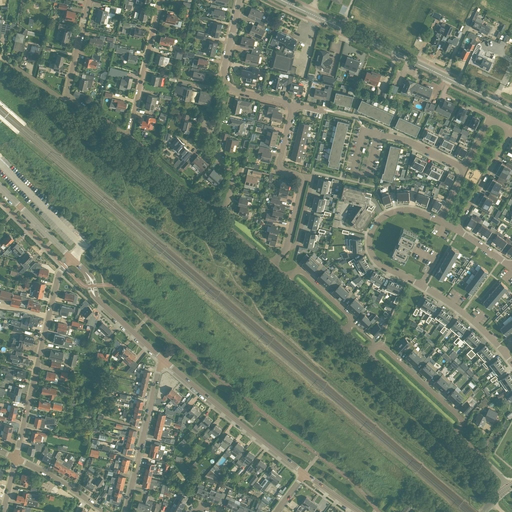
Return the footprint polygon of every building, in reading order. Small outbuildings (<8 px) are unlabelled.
[(214,11),(213,16),(223,18),(225,11),(221,10),(221,9),(219,8),(219,6),(211,4),(210,9),(214,11)] [(110,5),(109,12),(115,14),(117,7),(110,5)] [(248,16),(259,21),(258,24),(266,27),(264,26),(266,21),(261,18),(263,13),(252,8),(248,16)] [(106,18),(107,12),(98,9),(96,16),(97,16),(96,21),(103,23),(105,18),(106,18)] [(65,19),(73,21),(73,20),(74,20),(75,17),(74,17),(75,12),(67,10),(65,19)] [(141,10),(138,10),(138,12),(135,12),(134,17),(136,18),(139,19),(145,21),(147,11),(141,10)] [(166,21),(166,22),(175,24),(174,25),(181,27),(182,21),(177,20),(178,17),(177,17),(177,16),(172,15),(171,16),(167,15),(167,19),(166,18),(165,21),(166,21)] [(479,31),(480,29),(479,29),(482,24),(483,20),(477,17),(475,21),(472,19),(470,25),(473,27),(472,27),(479,31)] [(133,35),(141,37),(143,30),(140,30),(140,29),(135,28),(136,24),(124,21),(121,20),(119,25),(123,26),(122,28),(128,29),(129,27),(131,28),(130,34),(133,35)] [(9,30),(10,25),(0,22),(0,38),(1,32),(4,33),(5,29),(9,30)] [(221,30),(222,24),(214,22),(211,22),(209,28),(210,28),(221,30)] [(261,39),(265,30),(266,27),(258,24),(257,27),(253,25),(249,33),(261,39)] [(436,44),(441,34),(443,35),(446,26),(442,24),(438,32),(435,31),(433,33),(430,41),(436,44)] [(443,35),(448,37),(453,27),(448,24),(443,35)] [(479,31),(487,34),(488,33),(489,34),(491,30),(491,29),(491,28),(491,27),(491,26),(490,25),(487,24),(486,26),(482,24),(479,29),(480,29),(479,31)] [(197,35),(207,37),(208,37),(209,34),(211,34),(211,35),(219,37),(221,30),(210,28),(208,34),(198,31),(197,33),(195,32),(195,34),(197,34),(197,35)] [(22,51),(25,40),(28,30),(25,29),(22,34),(17,32),(14,41),(15,41),(13,50),(17,51),(17,50),(22,51)] [(70,35),(71,31),(63,29),(61,40),(68,42),(69,35),(70,35)] [(284,42),(287,36),(278,32),(275,38),(273,37),(270,44),(274,45),(277,39),(284,42)] [(483,39),(476,35),(474,39),(478,41),(477,44),(480,43),(481,42),(483,39)] [(287,36),(284,42),(287,44),(286,46),(292,49),(297,40),(287,36)] [(90,38),(89,44),(97,46),(102,48),(103,43),(102,43),(103,41),(99,40),(100,38),(99,38),(94,37),(93,38),(90,38)] [(173,45),(175,39),(166,37),(165,38),(162,37),(160,44),(168,46),(169,44),(173,45)] [(240,46),(253,49),(252,51),(260,53),(261,53),(261,50),(258,50),(259,47),(253,45),(255,40),(242,37),(240,46)] [(464,48),(460,56),(466,59),(471,49),(472,50),(474,51),(478,41),(474,39),(472,38),(472,39),(470,42),(467,50),(464,48)] [(449,51),(452,44),(453,41),(449,39),(448,42),(446,41),(443,48),(449,51)] [(216,49),(218,43),(207,40),(207,41),(206,41),(206,43),(209,44),(208,47),(216,49)] [(482,47),(480,43),(477,44),(471,57),(475,60),(480,50),(480,51),(482,47)] [(38,59),(40,51),(38,50),(39,47),(31,45),(30,51),(28,51),(27,58),(28,58),(28,60),(34,62),(35,59),(38,59)] [(129,53),(130,50),(116,46),(114,46),(113,48),(116,49),(116,50),(119,51),(124,53),(123,53),(122,54),(121,55),(120,55),(120,56),(121,57),(121,58),(122,59),(123,59),(124,59),(125,59),(126,58),(127,59),(127,61),(135,63),(136,62),(137,62),(137,60),(136,59),(137,56),(132,55),(132,54),(129,53)] [(208,47),(206,53),(215,55),(216,49),(208,47)] [(292,66),(295,55),(275,50),(273,56),(270,68),(290,73),(295,74),(296,67),(292,66)] [(316,64),(316,66),(316,67),(317,68),(319,68),(321,68),(322,67),(322,66),(325,66),(324,71),(329,72),(330,68),(332,60),(329,59),(328,57),(329,53),(326,52),(325,51),(324,51),(323,51),(322,51),(319,50),(316,64)] [(258,65),(260,56),(260,53),(252,51),(251,54),(247,53),(245,62),(258,65)] [(95,65),(96,62),(99,62),(100,56),(92,54),(91,58),(86,57),(83,66),(90,67),(94,68),(95,65)] [(155,62),(161,64),(161,65),(163,66),(165,65),(166,65),(167,64),(168,63),(169,61),(170,58),(164,56),(157,54),(155,62)] [(55,63),(62,64),(64,56),(57,55),(55,63)] [(353,59),(347,56),(345,63),(342,62),(340,68),(343,69),(344,66),(350,68),(353,59)] [(488,69),(492,61),(493,58),(488,56),(487,59),(482,56),(480,61),(481,62),(480,65),(488,69)] [(207,67),(209,60),(199,58),(197,65),(207,67)] [(357,68),(359,61),(353,59),(350,68),(356,71),(355,73),(358,74),(360,69),(357,68)] [(63,65),(62,64),(55,63),(54,63),(53,69),(61,71),(63,65)] [(118,76),(118,75),(122,76),(122,75),(126,76),(127,72),(110,67),(109,74),(118,76)] [(194,73),(192,78),(204,80),(205,74),(199,72),(200,69),(192,67),(192,68),(189,67),(189,71),(191,72),(194,73)] [(247,77),(246,83),(251,84),(253,78),(256,79),(259,69),(253,68),(252,71),(242,69),(241,76),(247,77)] [(377,86),(381,75),(372,71),(371,73),(367,71),(364,79),(368,81),(368,83),(377,86)] [(169,81),(177,82),(178,76),(165,73),(164,76),(170,78),(169,81)] [(289,75),(285,74),(285,75),(280,73),(279,77),(275,76),(272,88),(280,89),(281,85),(287,86),(287,87),(289,75)] [(85,90),(86,86),(91,88),(93,80),(94,76),(86,74),(85,79),(81,78),(78,88),(85,90)] [(121,78),(119,89),(128,91),(129,87),(130,87),(132,78),(128,77),(128,76),(126,76),(122,75),(122,79),(121,78)] [(151,83),(158,85),(161,86),(163,77),(153,75),(151,83)] [(292,83),(293,76),(289,75),(287,87),(290,88),(289,91),(294,93),(301,95),(303,86),(292,83)] [(334,86),(336,78),(323,75),(321,82),(334,86)] [(415,96),(420,84),(406,79),(401,90),(415,96)] [(432,90),(420,84),(415,96),(428,101),(432,90)] [(189,100),(192,89),(176,85),(175,92),(185,94),(183,99),(189,100)] [(324,91),(315,89),(313,98),(320,99),(320,98),(329,100),(332,88),(329,87),(328,89),(325,88),(324,91)] [(75,89),(73,94),(82,100),(85,95),(75,89)] [(201,91),(201,92),(197,91),(195,102),(210,105),(213,94),(201,91)] [(342,93),(336,92),(334,102),(339,104),(342,93)] [(339,104),(345,105),(347,94),(342,93),(339,104)] [(160,94),(159,97),(171,100),(170,103),(172,103),(173,97),(160,94)] [(345,105),(351,106),(353,96),(347,94),(345,105)] [(156,103),(156,100),(159,100),(160,97),(148,95),(147,101),(159,104),(156,103)] [(120,112),(121,108),(125,109),(126,103),(123,102),(124,101),(112,98),(110,106),(116,108),(116,111),(120,112)] [(251,110),(252,103),(242,100),(235,98),(232,112),(239,113),(240,108),(251,110)] [(362,100),(357,109),(363,112),(367,102),(366,102),(362,100)] [(450,112),(454,104),(445,100),(441,107),(438,106),(436,109),(443,113),(445,110),(450,112)] [(154,112),(155,106),(158,107),(159,104),(147,101),(145,108),(150,109),(150,111),(154,112)] [(371,104),(368,103),(367,102),(363,112),(368,114),(372,104),(371,104)] [(431,114),(435,105),(431,103),(431,104),(427,102),(424,108),(426,109),(425,112),(429,114),(431,114)] [(377,106),(373,105),(372,104),(368,114),(373,117),(377,107),(377,106)] [(280,121),(282,114),(277,113),(278,109),(269,106),(267,114),(272,115),(271,119),(280,121)] [(382,109),(378,107),(377,107),(373,117),(378,119),(383,109),(382,109)] [(467,109),(461,107),(456,117),(461,120),(460,123),(463,124),(464,122),(464,123),(466,117),(464,116),(467,109)] [(387,111),(383,110),(383,109),(378,119),(383,121),(388,111),(387,111)] [(383,121),(389,124),(393,114),(389,112),(388,111),(383,121)] [(167,122),(169,114),(161,112),(159,119),(167,122)] [(189,120),(190,115),(183,113),(181,119),(183,119),(181,129),(185,130),(184,133),(188,134),(187,136),(188,136),(190,131),(193,121),(189,120)] [(149,129),(149,128),(152,129),(154,123),(150,123),(151,122),(156,123),(157,119),(147,116),(146,121),(142,120),(141,127),(145,128),(144,131),(148,132),(149,129)] [(479,119),(473,116),(470,121),(468,120),(464,127),(467,128),(468,127),(474,129),(476,126),(477,126),(479,122),(478,122),(479,119)] [(241,134),(245,121),(230,117),(228,124),(235,125),(237,125),(237,128),(236,128),(235,133),(241,134)] [(404,119),(399,117),(395,126),(400,129),(405,119),(404,119)] [(405,119),(400,129),(405,131),(410,121),(405,119)] [(347,128),(349,123),(338,120),(337,126),(347,128)] [(415,124),(410,121),(405,131),(411,134),(415,124)] [(266,136),(277,138),(278,131),(273,130),(274,127),(265,124),(264,128),(268,129),(266,136)] [(420,126),(415,124),(411,134),(416,136),(420,126)] [(337,126),(335,131),(346,134),(347,128),(337,126)] [(307,136),(307,132),(311,133),(311,131),(308,130),(298,127),(297,134),(307,136)] [(422,132),(425,133),(422,139),(428,141),(433,131),(425,127),(422,132)] [(335,131),(334,137),(344,139),(346,134),(335,131)] [(438,134),(433,131),(428,141),(434,144),(436,139),(439,140),(441,134),(439,133),(438,134)] [(238,145),(239,140),(230,138),(231,134),(223,132),(221,138),(227,140),(225,149),(233,151),(234,144),(238,145)] [(305,142),(306,138),(309,139),(310,137),(307,136),(297,134),(295,140),(305,142)] [(441,142),(439,147),(444,149),(449,140),(448,140),(443,137),(444,136),(441,134),(439,140),(441,141),(441,142)] [(273,144),(275,145),(277,138),(266,136),(265,142),(261,141),(260,145),(272,148),(273,144)] [(169,145),(173,148),(177,152),(176,152),(185,160),(192,153),(184,145),(185,144),(176,137),(169,145)] [(344,139),(334,137),(333,142),(343,145),(344,139)] [(455,142),(449,139),(448,140),(449,140),(444,149),(450,152),(452,147),(455,148),(458,142),(455,141),(455,142)] [(304,148),(304,145),(308,145),(308,143),(305,142),(295,140),(294,146),(304,148)] [(343,145),(333,142),(331,148),(342,150),(343,145)] [(459,150),(457,155),(462,158),(464,156),(465,156),(467,152),(466,152),(468,147),(462,144),(460,143),(457,149),(459,150)] [(400,153),(401,147),(391,145),(389,150),(400,153)] [(270,162),(272,153),(269,152),(270,149),(260,146),(258,154),(262,155),(261,160),(270,162)] [(302,154),(303,151),(306,151),(307,149),(304,148),(294,146),(292,152),(302,154)] [(330,153),(340,156),(342,150),(331,148),(330,153)] [(398,158),(400,153),(389,150),(388,156),(398,158)] [(305,155),(302,154),(292,152),(291,159),(300,162),(302,157),(305,158),(305,155)] [(330,153),(328,159),(340,162),(340,161),(339,161),(340,156),(330,153)] [(185,162),(182,166),(184,168),(185,169),(190,162),(191,163),(201,172),(208,164),(198,155),(194,160),(190,156),(185,162)] [(397,164),(398,158),(388,156),(387,161),(397,164)] [(421,158),(416,156),(413,161),(410,159),(408,165),(410,166),(411,165),(417,168),(421,158)] [(424,166),(427,161),(421,158),(417,168),(420,169),(418,173),(423,175),(424,173),(427,168),(424,166)] [(340,162),(328,159),(329,160),(328,165),(339,168),(340,162)] [(183,160),(176,167),(179,169),(180,168),(181,167),(182,166),(185,162),(184,161),(183,160)] [(385,167),(396,169),(397,164),(387,161),(385,167)] [(499,164),(498,167),(498,168),(508,173),(509,173),(511,168),(511,164),(508,163),(507,165),(505,164),(501,162),(500,164),(499,164)] [(438,166),(432,164),(430,169),(427,168),(424,173),(433,178),(434,176),(433,176),(438,166)] [(434,176),(439,179),(438,180),(441,181),(444,176),(441,174),(443,169),(438,166),(433,176),(434,176)] [(383,172),(394,175),(396,169),(385,167),(384,172),(383,172)] [(497,171),(495,173),(499,175),(501,176),(499,179),(505,182),(506,182),(507,180),(506,179),(509,173),(508,173),(498,168),(498,167),(496,170),(497,171)] [(214,169),(210,174),(207,171),(202,176),(206,180),(207,178),(216,186),(223,178),(214,169)] [(247,175),(245,184),(255,186),(256,182),(257,182),(258,178),(260,179),(262,172),(249,169),(247,175)] [(383,172),(381,178),(392,181),(393,175),(394,176),(394,175),(383,172)] [(454,174),(449,172),(446,177),(444,176),(441,181),(440,184),(445,186),(446,183),(449,185),(451,181),(452,182),(454,178),(453,177),(454,174)] [(331,181),(319,178),(318,184),(329,187),(331,181)] [(491,180),(489,183),(490,184),(499,189),(500,189),(502,186),(504,187),(507,183),(506,182),(505,182),(499,179),(498,181),(497,180),(493,178),(491,180)] [(279,189),(288,191),(290,185),(288,184),(288,182),(282,180),(279,189)] [(488,187),(487,189),(491,191),(492,192),(490,194),(496,197),(498,198),(501,194),(498,192),(500,189),(499,189),(490,184),(489,183),(487,186),(488,187)] [(328,193),(329,187),(318,184),(317,190),(328,193)] [(367,190),(344,185),(342,196),(366,202),(365,205),(352,224),(362,230),(375,211),(372,209),(375,204),(370,201),(372,193),(366,192),(367,190)] [(273,199),(280,200),(281,197),(287,198),(288,191),(279,189),(279,192),(277,192),(276,195),(274,194),(273,197),(269,196),(269,197),(268,198),(272,199),(272,198),(273,199)] [(420,204),(424,193),(424,194),(425,192),(419,190),(415,202),(420,204)] [(385,202),(386,206),(392,204),(388,192),(382,193),(383,198),(383,199),(384,203),(385,202)] [(424,193),(420,204),(427,206),(430,195),(424,194),(424,193)] [(482,196),(480,199),(481,199),(491,205),(493,202),(495,203),(498,198),(496,197),(490,194),(489,197),(488,196),(484,194),(483,196),(482,196)] [(241,205),(247,207),(248,201),(251,202),(252,197),(246,195),(245,198),(239,197),(237,204),(241,205)] [(325,205),(326,199),(315,196),(314,202),(325,205)] [(441,205),(440,204),(443,199),(437,197),(436,198),(434,196),(431,202),(434,203),(431,209),(437,211),(439,208),(440,209),(441,205)] [(280,200),(273,199),(272,198),(272,199),(270,204),(275,205),(273,210),(283,212),(285,205),(280,203),(280,200)] [(479,203),(478,205),(483,208),(482,210),(488,214),(490,211),(488,210),(491,205),(481,199),(480,199),(478,202),(479,203)] [(314,202),(312,208),(323,211),(325,205),(314,202)] [(239,213),(243,214),(242,217),(248,218),(249,213),(246,212),(248,207),(247,207),(241,205),(239,213)] [(281,220),(283,212),(273,210),(272,215),(267,214),(266,219),(267,220),(273,221),(275,222),(276,219),(281,220)] [(318,222),(320,216),(311,214),(309,220),(318,222)] [(467,223),(466,226),(471,229),(474,224),(477,226),(480,219),(481,218),(477,215),(475,218),(472,216),(469,220),(469,219),(467,223)] [(479,227),(476,232),(481,236),(487,227),(487,226),(482,223),(483,221),(480,219),(477,226),(479,227)] [(272,225),(273,221),(267,220),(266,224),(271,225),(269,233),(278,235),(279,230),(277,229),(277,226),(272,225)] [(309,220),(308,226),(318,228),(319,222),(318,222),(309,220)] [(487,227),(481,236),(486,239),(490,234),(492,236),(496,230),(492,227),(490,229),(487,227)] [(417,235),(403,228),(403,229),(401,228),(400,231),(402,232),(398,239),(400,240),(398,245),(396,244),(393,251),(391,250),(389,254),(391,255),(401,259),(400,261),(403,263),(404,261),(405,261),(410,250),(408,249),(410,244),(412,245),(415,239),(417,239),(419,236),(417,235)] [(494,237),(491,242),(496,246),(502,238),(499,235),(501,233),(496,230),(492,236),(494,237)] [(318,235),(306,232),(305,238),(315,240),(315,241),(316,241),(318,235)] [(275,246),(278,235),(269,233),(268,239),(270,240),(269,245),(275,246)] [(6,247),(14,239),(9,235),(6,238),(5,237),(2,240),(3,241),(1,243),(6,247)] [(502,238),(496,246),(501,250),(504,246),(505,245),(507,247),(511,241),(507,237),(505,240),(502,238)] [(303,244),(314,246),(315,241),(315,240),(305,238),(303,244)] [(23,251),(24,250),(17,243),(12,248),(19,255),(23,251)] [(451,247),(449,252),(456,257),(459,258),(462,254),(459,252),(451,247)] [(449,252),(446,257),(454,261),(456,257),(449,252)] [(28,253),(27,253),(21,260),(22,261),(21,263),(24,267),(31,260),(30,260),(32,257),(30,255),(29,253),(28,253)] [(311,255),(302,264),(307,268),(316,259),(311,255)] [(350,264),(354,262),(357,267),(366,261),(363,256),(355,261),(354,258),(348,261),(350,264)] [(446,257),(443,261),(451,266),(453,267),(456,263),(454,261),(446,257)] [(316,259),(307,268),(311,272),(316,267),(319,270),(324,265),(320,262),(320,263),(316,259)] [(366,261),(357,267),(360,273),(370,267),(366,261)] [(443,261),(440,266),(448,271),(451,266),(443,261)] [(34,264),(30,267),(32,269),(31,270),(39,272),(38,275),(47,277),(47,276),(48,275),(48,274),(47,273),(48,270),(44,269),(45,268),(36,266),(34,264)] [(324,265),(319,270),(322,273),(317,278),(322,282),(329,274),(329,275),(330,274),(325,270),(327,268),(324,265)] [(440,266),(438,271),(445,275),(448,271),(440,266)] [(481,266),(478,271),(485,276),(488,271),(481,266)] [(374,271),(368,279),(374,282),(374,283),(379,274),(374,271)] [(438,271),(435,276),(443,280),(445,275),(438,271)] [(475,274),(474,275),(482,280),(485,276),(478,271),(477,271),(475,274)] [(472,273),(469,278),(471,279),(478,285),(482,280),(474,275),(472,273)] [(329,274),(322,282),(326,286),(333,278),(329,275),(329,274)] [(373,284),(379,287),(384,277),(379,274),(374,283),(374,282),(373,284)] [(469,278),(466,282),(468,284),(475,289),(478,285),(471,279),(469,278)] [(385,290),(391,292),(395,282),(390,279),(385,290)] [(30,286),(30,287),(44,290),(44,287),(45,287),(46,285),(45,285),(45,284),(33,281),(32,284),(32,286),(30,286)] [(391,292),(397,295),(401,284),(395,282),(391,292)] [(501,282),(497,286),(504,292),(508,288),(501,282)] [(337,296),(345,287),(340,283),(332,292),(337,296)] [(468,284),(465,288),(472,294),(475,289),(468,284)] [(345,287),(337,296),(341,300),(346,295),(349,298),(353,293),(350,290),(350,291),(345,286),(345,287)] [(497,286),(494,290),(501,296),(504,292),(497,286)] [(43,293),(44,290),(30,287),(29,288),(31,289),(30,294),(42,297),(42,296),(43,296),(44,294),(43,293)] [(33,300),(27,299),(27,297),(24,296),(21,296),(13,294),(13,293),(0,288),(0,298),(11,301),(10,305),(18,308),(20,302),(27,304),(27,307),(31,308),(30,310),(39,312),(39,311),(40,310),(40,309),(39,308),(40,305),(32,303),(33,300)] [(494,290),(490,294),(497,300),(501,296),(494,290)] [(72,301),(73,298),(77,299),(77,295),(74,294),(74,293),(70,293),(65,292),(64,296),(63,298),(64,299),(72,301)] [(353,293),(349,298),(352,301),(347,306),(351,310),(360,301),(355,297),(357,296),(353,293)] [(490,294),(487,298),(493,304),(497,300),(490,294)] [(487,298),(483,302),(490,308),(493,304),(487,298)] [(420,308),(425,312),(431,302),(426,299),(420,308)] [(360,301),(351,310),(356,314),(364,305),(360,301)] [(425,312),(430,315),(436,305),(431,302),(425,312)] [(71,311),(72,308),(62,306),(61,309),(60,313),(67,315),(68,311),(71,311)] [(97,321),(94,320),(95,317),(92,314),(94,312),(89,307),(88,308),(87,307),(83,311),(84,312),(83,313),(88,319),(87,323),(93,325),(92,327),(95,327),(97,321)] [(442,308),(435,318),(440,321),(447,312),(442,308)] [(440,321),(445,325),(452,316),(447,312),(440,321)] [(38,319),(30,317),(31,316),(27,315),(25,324),(32,326),(33,325),(36,326),(38,319)] [(373,323),(379,318),(376,315),(374,317),(372,315),(368,318),(365,315),(360,321),(363,324),(362,324),(362,325),(364,327),(365,327),(365,326),(366,326),(371,321),(373,323)] [(18,321),(19,317),(16,316),(15,318),(13,317),(12,320),(4,318),(3,321),(20,327),(22,323),(18,321)] [(457,319),(450,328),(454,332),(462,323),(457,319)] [(69,329),(69,326),(66,325),(67,324),(58,322),(57,329),(65,331),(66,328),(69,329)] [(78,324),(73,322),(71,328),(72,328),(72,330),(83,332),(84,327),(78,326),(78,324)] [(98,327),(98,328),(96,330),(99,333),(100,332),(101,333),(102,333),(103,332),(106,334),(103,338),(105,340),(109,335),(107,333),(110,330),(103,322),(98,327)] [(375,335),(378,332),(381,336),(387,324),(385,322),(381,327),(377,324),(371,331),(375,335)] [(454,332),(459,336),(466,327),(462,323),(454,332)] [(504,325),(500,328),(506,335),(510,332),(504,325)] [(471,331),(463,340),(468,344),(476,336),(471,331)] [(24,343),(32,345),(33,337),(29,337),(29,335),(25,334),(25,336),(20,335),(19,341),(13,340),(12,343),(11,343),(10,347),(20,350),(22,351),(23,346),(23,347),(24,343)] [(54,343),(58,344),(58,345),(68,347),(69,343),(62,341),(63,336),(55,334),(53,341),(54,342),(54,343)] [(468,344),(472,348),(480,340),(476,336),(468,344)] [(409,342),(405,338),(396,348),(400,352),(403,349),(405,352),(413,343),(410,340),(409,342)] [(412,344),(408,349),(410,352),(405,357),(410,361),(419,351),(414,347),(415,347),(412,344)] [(485,345),(476,352),(481,357),(489,349),(485,345)] [(126,347),(120,353),(117,349),(113,354),(118,359),(122,355),(125,357),(130,351),(131,350),(129,349),(128,349),(126,347)] [(481,357),(485,362),(493,354),(489,349),(481,357)] [(25,358),(21,357),(22,352),(16,350),(15,355),(10,354),(9,359),(12,359),(11,363),(19,365),(20,364),(27,365),(28,364),(29,362),(28,361),(28,359),(25,358)] [(60,363),(61,362),(62,357),(68,359),(68,357),(69,352),(63,351),(63,353),(51,350),(49,357),(53,358),(52,361),(50,367),(60,369),(60,368),(62,369),(64,364),(61,364),(61,363),(60,363)] [(130,351),(125,357),(128,360),(133,364),(135,362),(132,359),(135,356),(133,353),(132,351),(131,352),(130,351)] [(419,351),(410,361),(414,365),(419,360),(422,362),(424,360),(426,357),(424,355),(423,355),(419,351)] [(71,352),(69,352),(68,357),(70,358),(69,365),(75,366),(78,354),(71,353),(71,352)] [(102,353),(98,352),(96,358),(106,360),(108,353),(102,352),(102,353)] [(497,359),(489,365),(493,370),(501,364),(497,359)] [(424,374),(433,364),(428,360),(420,370),(424,374)] [(465,370),(468,366),(462,361),(459,365),(465,370)] [(433,364),(424,374),(428,378),(437,368),(433,364)] [(497,375),(505,369),(501,364),(493,370),(497,375)] [(135,367),(132,365),(131,367),(129,368),(127,371),(132,373),(135,367)] [(459,366),(456,368),(462,374),(465,371),(459,366)] [(13,375),(16,376),(24,378),(25,372),(17,370),(10,369),(10,372),(8,371),(7,374),(6,374),(4,379),(12,381),(12,380),(16,381),(17,377),(13,376),(13,375)] [(443,373),(440,370),(440,371),(438,373),(436,375),(439,378),(434,383),(438,387),(447,378),(443,373)] [(55,373),(47,371),(46,375),(45,375),(45,377),(45,378),(51,380),(50,382),(57,383),(58,378),(59,378),(59,379),(66,380),(68,373),(61,371),(60,375),(55,373)] [(511,378),(509,374),(499,380),(503,385),(511,378)] [(447,378),(438,387),(442,391),(447,386),(450,388),(454,383),(452,381),(451,382),(447,378)] [(506,390),(511,386),(511,378),(503,385),(506,390)] [(454,383),(450,388),(453,391),(448,396),(452,400),(459,392),(455,389),(457,386),(454,383)] [(41,393),(49,395),(49,397),(53,398),(54,396),(55,396),(56,389),(43,386),(41,393)] [(172,398),(177,392),(172,388),(167,394),(172,398)] [(465,393),(466,394),(468,397),(470,395),(473,391),(470,388),(465,393)] [(20,394),(7,391),(6,394),(13,396),(12,399),(19,400),(20,394)] [(459,392),(452,400),(456,404),(461,399),(464,401),(468,397),(466,394),(465,395),(461,391),(459,392)] [(173,404),(176,406),(178,403),(177,403),(182,396),(177,392),(172,398),(175,401),(174,403),(173,404)] [(470,395),(468,397),(464,401),(461,404),(464,407),(462,409),(466,413),(473,406),(469,402),(473,398),(470,395)] [(48,410),(50,403),(39,400),(37,407),(48,410)] [(188,421),(190,418),(193,420),(200,411),(194,406),(190,411),(189,410),(186,413),(187,414),(184,417),(188,421)] [(477,419),(475,423),(481,426),(483,423),(484,423),(485,421),(486,421),(492,424),(498,413),(489,408),(487,411),(485,416),(482,415),(479,413),(476,419),(477,419)] [(4,409),(3,412),(3,413),(4,413),(4,414),(9,415),(8,418),(14,419),(16,413),(7,411),(7,409),(4,409)] [(158,418),(171,422),(172,419),(165,417),(166,414),(159,413),(158,418)] [(138,422),(139,419),(128,416),(127,418),(130,419),(129,423),(137,425),(138,425),(139,423),(138,422)] [(206,416),(202,421),(198,425),(196,424),(192,428),(197,432),(200,428),(202,425),(206,428),(212,421),(206,416)] [(43,421),(45,421),(44,422),(49,423),(50,419),(45,417),(45,418),(41,417),(41,418),(35,417),(34,425),(42,426),(43,421)] [(0,422),(0,425),(4,426),(3,431),(11,433),(13,426),(3,424),(3,423),(0,422)] [(155,430),(168,434),(169,431),(163,430),(163,426),(157,425),(155,430)] [(212,428),(208,432),(207,434),(206,432),(202,436),(206,439),(212,433),(216,436),(222,430),(216,425),(213,429),(212,428)] [(0,438),(0,436),(2,437),(10,439),(11,433),(3,431),(2,435),(1,434),(0,436),(0,438)] [(32,431),(30,439),(32,439),(40,441),(41,435),(46,436),(47,433),(37,431),(36,432),(32,431)] [(123,440),(133,442),(133,441),(134,441),(135,439),(134,439),(135,436),(118,432),(117,432),(116,435),(124,437),(123,440)] [(223,438),(220,441),(218,443),(216,441),(209,450),(214,453),(218,449),(217,448),(220,445),(225,449),(233,439),(232,439),(233,438),(230,437),(227,435),(224,439),(223,438)] [(116,444),(132,448),(133,445),(134,444),(133,443),(133,442),(123,440),(123,443),(116,442),(116,444)] [(154,444),(152,443),(151,449),(158,451),(164,452),(164,450),(161,449),(162,445),(159,444),(160,442),(155,441),(154,444)] [(243,454),(240,452),(244,447),(238,442),(234,447),(233,446),(231,449),(229,451),(227,449),(222,455),(227,459),(232,453),(238,459),(243,454)] [(131,451),(132,448),(116,444),(117,444),(116,448),(122,449),(121,452),(131,454),(131,453),(132,453),(132,451),(131,451)] [(33,454),(34,450),(39,451),(39,450),(41,451),(42,446),(35,445),(35,447),(28,446),(27,453),(33,454)] [(42,459),(41,460),(47,463),(50,458),(51,458),(52,455),(48,453),(50,449),(45,447),(43,451),(42,452),(39,458),(42,459)] [(157,454),(167,456),(168,453),(164,452),(158,451),(151,449),(150,455),(151,456),(151,458),(156,459),(157,454)] [(57,469),(58,469),(61,463),(63,460),(59,458),(62,452),(58,451),(55,457),(57,458),(52,466),(55,467),(55,468),(55,469),(56,469),(57,469)] [(239,459),(235,463),(239,467),(247,457),(251,461),(255,456),(249,451),(245,456),(244,455),(240,460),(239,459)] [(63,473),(71,459),(70,458),(67,462),(66,461),(66,462),(63,460),(61,463),(58,469),(58,470),(59,471),(60,471),(61,471),(63,473)] [(73,460),(71,459),(63,473),(69,476),(72,470),(69,468),(71,464),(73,460)] [(258,469),(261,471),(263,469),(267,465),(261,460),(257,464),(255,467),(258,469)] [(128,468),(129,465),(115,462),(113,471),(120,473),(121,470),(126,471),(127,467),(128,468)] [(147,468),(160,471),(160,470),(163,471),(164,468),(154,466),(155,464),(148,462),(147,468)] [(268,480),(266,482),(269,484),(277,473),(272,469),(268,474),(269,474),(266,478),(268,480)] [(72,470),(69,476),(69,477),(70,478),(71,478),(74,479),(77,474),(78,474),(80,471),(78,470),(76,472),(72,470)] [(277,473),(269,484),(266,482),(263,487),(268,491),(273,483),(276,485),(278,482),(282,477),(277,473)] [(144,480),(159,483),(160,481),(151,478),(152,475),(145,474),(144,480)] [(249,482),(252,485),(259,477),(255,474),(249,482)] [(87,482),(84,486),(88,488),(88,489),(89,490),(90,489),(91,490),(94,485),(90,482),(92,478),(89,476),(86,481),(87,482)] [(95,483),(99,487),(105,479),(100,476),(95,483)] [(116,487),(123,488),(124,482),(117,481),(114,480),(111,479),(110,482),(113,483),(114,484),(116,484),(116,487)] [(202,495),(205,486),(199,483),(197,486),(199,487),(196,493),(202,495)] [(205,486),(202,495),(207,497),(211,489),(205,486)] [(216,491),(211,489),(207,497),(213,500),(216,491)] [(16,500),(24,502),(37,505),(39,495),(29,493),(23,491),(22,496),(17,495),(16,500)] [(120,500),(121,494),(108,491),(107,494),(111,494),(111,492),(114,493),(113,499),(120,500)] [(222,503),(224,497),(226,494),(222,492),(222,493),(216,491),(213,500),(218,502),(222,503)] [(176,497),(179,499),(185,502),(188,497),(179,492),(176,497)] [(230,497),(226,506),(232,508),(234,502),(236,499),(230,497)] [(308,507),(312,501),(306,497),(300,505),(304,508),(306,505),(308,507)] [(177,504),(182,507),(185,502),(179,499),(177,504)] [(147,502),(146,502),(145,504),(143,510),(148,511),(149,511),(153,501),(148,500),(147,502)] [(241,501),(240,504),(237,510),(241,511),(242,511),(245,506),(246,503),(241,501)] [(256,511),(255,511),(258,511),(262,505),(264,507),(266,504),(262,501),(260,503),(256,511)] [(312,511),(318,505),(312,501),(308,507),(310,508),(308,510),(308,511),(307,511),(312,511)] [(145,504),(139,502),(137,508),(143,510),(145,504)] [(234,502),(232,508),(237,510),(240,504),(234,502)]
